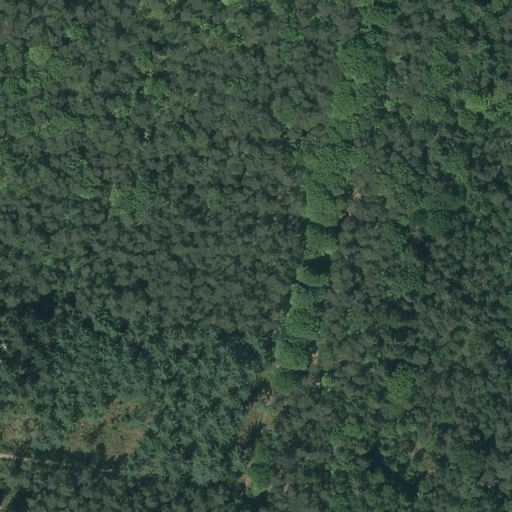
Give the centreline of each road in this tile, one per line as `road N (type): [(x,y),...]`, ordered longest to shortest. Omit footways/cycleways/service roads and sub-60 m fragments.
road 1 (track): [(429,159),(58,109)]
road 2 (track): [(0,102),(58,109),(70,0)]
road 3 (track): [(511,353),(457,511)]
